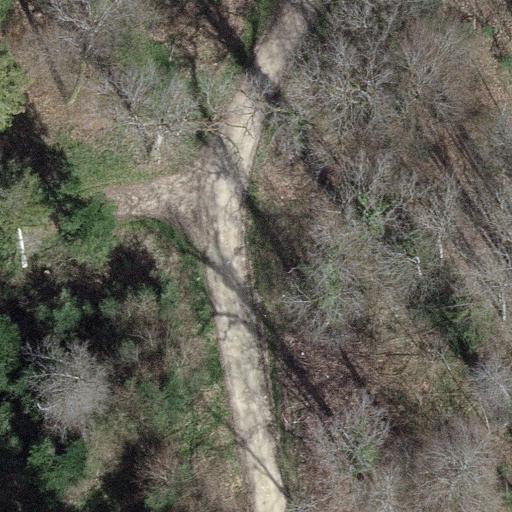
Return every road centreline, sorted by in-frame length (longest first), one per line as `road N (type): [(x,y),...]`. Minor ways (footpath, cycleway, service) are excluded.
road 1 (track): [(271,511),(236,338),(227,189),(245,87),(295,0)]
road 2 (track): [(0,253),(142,236),(230,236)]
